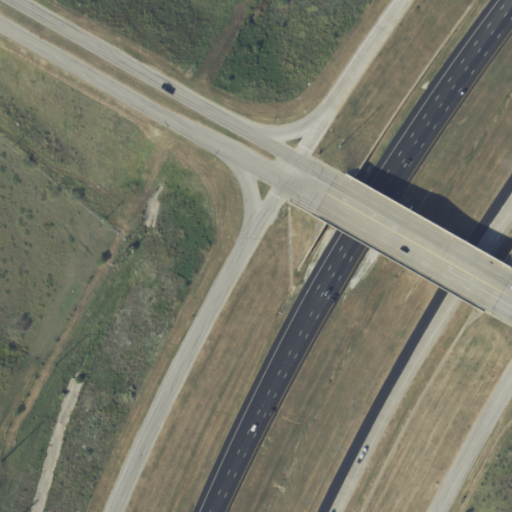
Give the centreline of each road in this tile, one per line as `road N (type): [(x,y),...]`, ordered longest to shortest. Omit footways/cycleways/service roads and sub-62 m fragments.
road 1 (motorway): [(511,7),(398,167),(286,361),(214,511)]
road 2 (motorway): [(284,182),(204,315),(129,511)]
road 3 (motorway): [(334,511),(429,338),(511,210)]
road 4 (secondary): [(297,162),(12,0)]
road 5 (secondary): [(0,25),(219,146)]
road 6 (secondary): [(323,202),(499,304)]
road 7 (secondary): [(507,285),(334,183)]
road 8 (motorway): [(439,511),(511,380)]
